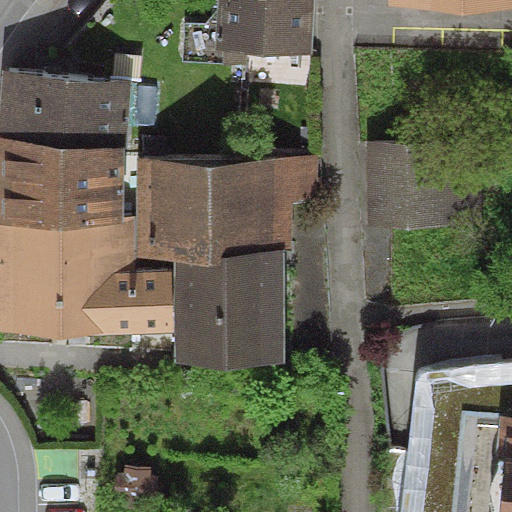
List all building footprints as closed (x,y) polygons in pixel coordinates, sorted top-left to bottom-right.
[(220,0),(219,26),(182,24),(180,59),(239,62),(240,45),(300,48),(302,0),(220,0)] [(120,81),(5,71),(0,126),(0,135),(117,145),(120,81)] [(117,145),(0,135),(0,217),(114,215),(116,154),(117,145)] [(471,142),(369,144),(370,222),(472,220),(471,142)] [(174,357),(275,357),(272,197),(272,158),(140,158),(141,255),(174,253),(174,357)] [(311,158),(272,158),(272,197),(310,196),(311,158)] [(114,215),(0,217),(0,326),(168,324),(167,271),(138,271),(137,261),(129,262),(127,215),(114,215)] [(511,511),(511,367),(466,371),(425,377),(407,511),(511,511)]
